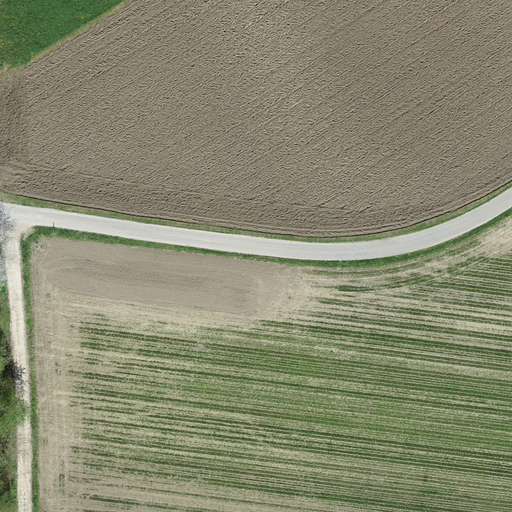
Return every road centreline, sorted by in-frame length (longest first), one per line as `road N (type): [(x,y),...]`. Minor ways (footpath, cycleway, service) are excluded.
road 1 (unclassified): [(0,211),(357,251),(418,242),(511,197)]
road 2 (track): [(7,213),(26,511)]
